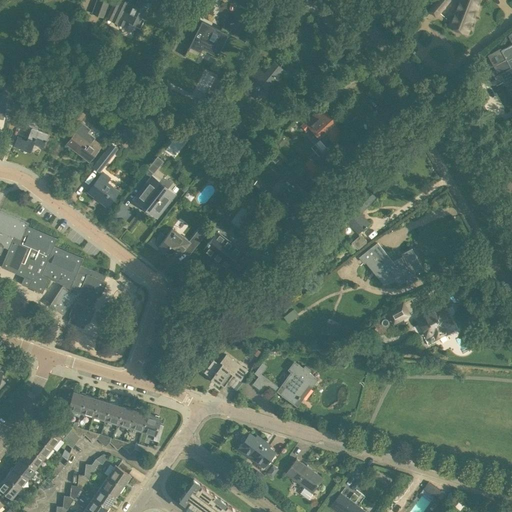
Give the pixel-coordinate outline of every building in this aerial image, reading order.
[(95,0),(90,14),(102,18),(108,2),(103,0),(95,0)] [(122,0),(114,0),(106,19),(124,27),(130,13),(134,15),(131,22),(141,26),(144,20),(140,18),(146,6),(151,9),(155,0),(138,0),(135,6),(122,0)] [(449,0),(437,0),(429,10),(437,16),(449,0)] [(458,0),(449,26),(468,33),(480,0),(458,0)] [(209,67),(217,71),(226,54),(219,51),(229,30),(221,26),(220,28),(201,19),(189,44),(184,54),(195,59),(200,49),(215,57),(209,67)] [(511,44),(501,50),(506,59),(496,64),(500,73),(499,74),(504,84),(506,83),(511,94),(511,44)] [(285,71),(273,62),(264,73),(257,68),(247,80),(241,76),(226,93),(227,94),(224,97),(230,103),(246,85),(248,87),(250,85),(255,89),(251,93),(259,100),(268,88),(265,86),(273,76),(278,80),(285,71)] [(4,84),(3,91),(0,91),(0,113),(1,110),(3,110),(4,100),(13,101),(15,89),(4,84)] [(334,122),(321,107),(301,126),(306,131),(309,127),(328,147),(342,135),(332,124),(334,122)] [(90,128),(80,120),(84,115),(79,111),(71,121),(76,125),(71,131),(75,134),(67,144),(89,161),(101,146),(93,140),(95,137),(88,132),(90,128)] [(26,118),(20,115),(15,126),(21,129),(26,118)] [(48,135),(31,127),(26,140),(17,136),(13,146),(30,153),(33,144),(43,148),(48,135)] [(100,172),(118,148),(111,142),(93,166),(100,172)] [(163,160),(157,155),(147,168),(153,172),(163,160)] [(304,170),(314,181),(323,173),(312,162),(304,170)] [(286,201),(290,205),(294,201),(296,203),(307,193),(301,187),(305,183),(292,169),(284,177),(290,184),(280,194),(281,195),(280,196),(285,202),(286,201)] [(109,179),(102,173),(88,192),(107,206),(118,192),(106,183),(109,179)] [(152,175),(133,200),(157,219),(176,195),(152,175)] [(251,185),(260,195),(266,189),(256,180),(251,185)] [(380,190),(373,184),(353,205),(352,204),(342,213),(359,232),(369,223),(360,212),(380,190)] [(241,207),(231,219),(238,225),(248,213),(241,207)] [(48,306),(62,315),(68,306),(72,308),(69,316),(71,316),(68,322),(83,328),(86,323),(87,324),(94,309),(92,308),(97,296),(99,296),(105,281),(103,281),(106,275),(91,269),(90,269),(80,265),(83,258),(82,257),(82,258),(53,246),(57,239),(56,238),(56,239),(26,227),(28,222),(0,210),(0,254),(3,247),(9,249),(2,267),(1,266),(1,267),(16,273),(17,271),(25,274),(21,284),(42,293),(48,278),(62,284),(48,306)] [(282,224),(278,219),(272,224),(277,229),(282,224)] [(189,243),(172,229),(165,237),(160,233),(157,237),(156,241),(159,245),(157,247),(165,253),(167,254),(170,254),(172,253),(175,250),(180,254),(184,250),(188,253),(200,239),(196,234),(189,243)] [(241,271),(251,259),(258,265),(270,249),(267,247),(272,241),(257,229),(250,239),(252,241),(243,253),(216,232),(203,250),(227,268),(231,263),(241,271)] [(367,240),(361,234),(351,242),(357,249),(367,240)] [(393,262),(377,243),(368,250),(360,257),(364,262),(366,261),(384,284),(398,273),(399,274),(404,276),(407,283),(416,278),(413,272),(421,267),(411,249),(403,253),(404,256),(393,262)] [(409,314),(403,303),(389,311),(394,322),(409,314)] [(452,322),(443,305),(418,319),(427,335),(435,331),(436,333),(438,334),(440,334),(443,332),(445,331),(445,329),(443,326),(452,322)] [(297,315),(292,310),(283,317),(287,322),(297,315)] [(339,325),(327,322),(324,334),(332,336),(333,332),(337,333),(339,325)] [(368,354),(364,336),(347,343),(350,354),(368,354)] [(223,387),(232,375),(239,381),(247,370),(225,355),(218,364),(217,363),(218,362),(214,359),(213,360),(204,372),(219,384),(218,385),(222,388),(223,386),(223,387)] [(296,365),(293,362),(288,368),(292,371),(279,388),(276,386),(276,385),(261,374),(267,366),(262,362),(254,373),(258,376),(253,384),(263,392),(269,385),(274,389),(275,388),(297,405),(316,379),(313,377),(313,376),(308,372),(310,369),(304,365),(303,368),(297,364),(296,365)] [(77,412),(80,413),(85,395),(73,391),(71,398),(67,397),(60,406),(60,411),(76,416),(77,412)] [(98,399),(85,395),(80,413),(93,416),(98,399)] [(110,402),(98,399),(93,416),(105,420),(110,402)] [(105,420),(117,424),(122,406),(110,402),(105,420)] [(134,410),(122,406),(117,424),(129,427),(134,410)] [(49,420),(53,424),(66,434),(70,429),(72,427),(71,427),(63,419),(59,408),(49,420)] [(147,413),(134,410),(129,427),(141,431),(147,413)] [(147,413),(141,431),(160,437),(164,425),(158,423),(159,417),(147,413)] [(66,434),(53,424),(49,429),(45,426),(37,436),(51,447),(59,437),(62,439),(66,434)] [(84,435),(85,435),(86,430),(75,427),(73,426),(72,427),(70,429),(79,438),(81,439),(84,435)] [(66,434),(75,443),(76,442),(75,442),(79,438),(70,429),(66,434)] [(98,433),(86,430),(85,435),(93,442),(97,438),(98,433)] [(97,438),(106,446),(109,442),(111,436),(98,433),(97,438)] [(71,447),(75,443),(66,434),(62,439),(71,447)] [(255,438),(249,434),(246,437),(245,436),(243,437),(240,440),(241,442),(242,443),(238,448),(255,461),(253,464),(266,473),(279,455),(261,443),(262,441),(262,439),(257,436),(255,437),(255,438)] [(43,457),(51,447),(37,436),(29,446),(43,457)] [(123,440),(111,436),(109,442),(118,450),(121,446),(123,440)] [(129,453),(134,449),(135,443),(123,440),(121,446),(129,453)] [(147,446),(135,443),(134,449),(146,452),(147,446)] [(35,467),(43,457),(29,446),(21,456),(35,467)] [(21,456),(13,466),(27,478),(35,467),(21,456)] [(91,464),(95,467),(99,461),(95,458),(91,464)] [(322,478),(296,458),(285,472),(312,492),(322,478)] [(55,467),(60,470),(64,465),(59,461),(55,467)] [(107,475),(123,486),(130,475),(128,473),(131,468),(121,461),(117,466),(115,464),(107,475)] [(88,477),(95,467),(91,464),(85,463),(84,474),(88,477)] [(268,472),(273,475),(277,469),(272,465),(268,472)] [(13,466),(5,476),(19,488),(27,478),(13,466)] [(60,470),(55,467),(51,472),(56,475),(60,470)] [(259,482),(265,474),(258,469),(253,477),(259,482)] [(81,488),(88,477),(84,474),(78,474),(77,485),(81,488)] [(123,486),(107,475),(100,486),(116,496),(123,486)] [(21,496),(24,492),(19,488),(5,476),(0,482),(0,489),(11,498),(16,492),(21,496)] [(42,490),(43,490),(53,486),(51,480),(47,476),(39,487),(42,490)] [(197,511),(210,511),(220,499),(193,479),(179,498),(197,511)] [(81,488),(77,485),(71,484),(70,496),(74,499),(81,488)] [(116,496),(100,486),(93,496),(108,507),(116,496)] [(45,496),(43,490),(42,490),(39,487),(31,497),(35,500),(45,496)] [(367,511),(341,493),(332,505),(340,511),(367,511)] [(66,509),(74,499),(70,496),(64,495),(62,506),(66,509)] [(104,511),(108,507),(93,496),(86,507),(92,511),(104,511)] [(37,506),(35,500),(31,497),(23,507),(27,510),(37,506)] [(237,511),(220,499),(210,511),(237,511)]
